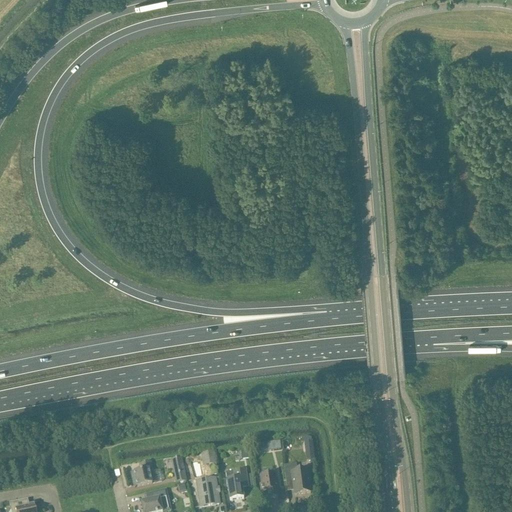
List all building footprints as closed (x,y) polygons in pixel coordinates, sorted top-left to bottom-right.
[(280,442),(260,445),(261,453),(281,450),(280,442)] [(315,460),(312,442),(304,443),(307,461),(315,460)] [(216,465),(214,453),(202,455),(204,467),(216,465)] [(187,482),(182,458),(171,461),(176,485),(187,482)] [(152,469),(151,463),(139,466),(141,471),(134,473),(135,478),(132,478),(133,484),(136,483),(138,488),(152,484),(149,470),(152,469)] [(297,473),(296,466),(284,467),(286,481),(293,480),(295,496),(311,494),(308,472),(297,473)] [(246,471),(226,474),(227,482),(230,501),(244,499),(242,486),(248,485),(246,471)] [(262,486),(260,486),(261,493),(268,493),(269,500),(280,498),(278,483),(277,484),(276,476),(261,477),(262,486)] [(219,505),(215,480),(197,483),(201,508),(219,505)] [(187,493),(186,484),(177,486),(179,495),(187,493)] [(169,506),(166,491),(145,496),(146,503),(141,504),(143,511),(162,511),(161,508),(169,506)] [(29,507),(28,500),(10,503),(11,511),(36,511),(35,505),(29,507)]
